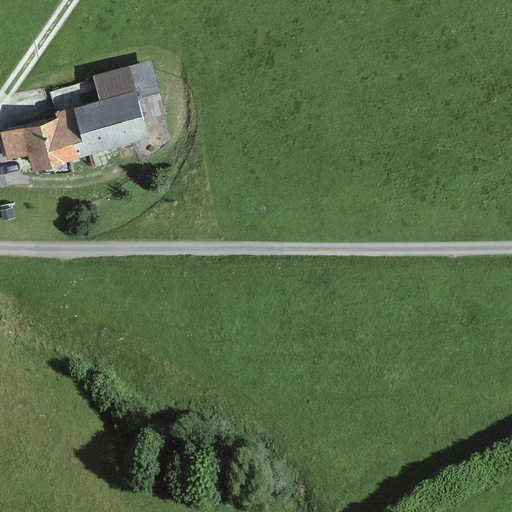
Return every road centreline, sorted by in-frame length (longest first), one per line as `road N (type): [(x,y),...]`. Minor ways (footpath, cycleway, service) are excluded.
road 1 (unclassified): [(511,248),(0,249)]
road 2 (track): [(168,58),(167,127),(144,158),(108,177),(66,184),(0,176)]
